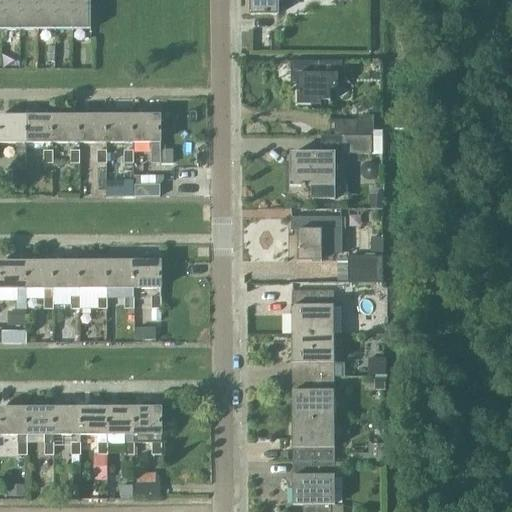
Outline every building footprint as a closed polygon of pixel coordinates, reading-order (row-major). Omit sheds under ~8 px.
[(1,0),(2,31),(19,31),(19,0),(1,0)] [(19,0),(19,31),(37,31),(37,0),(19,0)] [(37,0),(37,31),(55,31),(54,0),(37,0)] [(54,0),(55,31),(72,31),(72,0),(54,0)] [(72,0),(72,31),(90,31),(90,0),(72,0)] [(250,0),(250,16),(277,16),(277,0),(250,0)] [(297,107),(321,107),(321,103),(330,103),(330,91),(334,91),(338,86),(338,63),(290,63),(290,83),(297,83),(297,107)] [(348,114),(347,103),(326,105),(327,115),(348,114)] [(25,145),(25,118),(20,118),(20,110),(7,110),(6,118),(0,118),(0,144),(17,145),(16,165),(26,165),(26,145),(25,145)] [(79,144),(79,118),(74,118),(73,110),(61,111),(60,118),(51,118),(51,145),(79,144)] [(105,144),(105,118),(101,118),(101,111),(88,110),(86,118),(79,118),(79,144),(105,144)] [(132,144),(132,118),(128,118),(128,111),(114,110),(113,118),(105,118),(105,144),(127,144),(127,152),(124,152),(124,165),(133,165),(133,153),(132,153),(132,144)] [(160,147),(160,144),(160,118),(154,118),(154,110),(141,110),(140,118),(132,118),(132,144),(151,144),(151,165),(160,165),(160,147)] [(51,145),(51,118),(47,118),(47,111),(34,111),(33,118),(25,118),(25,145),(26,145),(51,145)] [(357,120),(334,120),(334,136),(373,136),(373,116),(357,116),(357,120)] [(371,138),(342,138),(342,155),(371,155),(371,138)] [(98,165),(105,165),(106,165),(106,152),(98,153),(98,165)] [(44,165),(53,165),(53,153),(44,153),(44,165)] [(80,165),(80,154),(80,153),(71,153),(71,165),(80,165)] [(335,201),(335,188),(335,155),(290,155),(291,188),(311,188),(311,201),(335,201)] [(149,184),(149,172),(129,172),(128,183),(149,184)] [(155,186),(134,186),(134,197),(155,197),(155,186)] [(321,255),(342,255),(341,219),(291,219),(291,232),(298,232),(298,263),(321,263),(321,255)] [(53,290),(52,264),(47,264),(47,256),(34,257),(33,264),(26,264),(26,290),(44,290),(44,310),(53,310),(53,290)] [(113,264),(106,264),(106,290),(124,290),(124,298),(133,298),(133,290),(132,290),(132,264),(128,264),(128,256),(115,256),(113,264)] [(132,264),(132,290),(151,290),(151,310),(160,310),(160,290),(160,264),(155,264),(155,256),(142,256),(140,264),(132,264)] [(26,290),(26,264),(21,264),(21,257),(8,257),(6,264),(0,264),(0,290),(17,290),(17,310),(26,310),(26,290)] [(79,290),(79,264),(74,264),(74,257),(61,257),(60,264),(52,264),(53,290),(79,290)] [(106,290),(106,264),(101,264),(101,257),(88,257),(87,264),(79,264),(79,290),(106,290)] [(383,259),(373,259),(349,258),(350,284),(383,285),(383,259)] [(290,336),(332,336),(331,293),(290,293),(290,336)] [(80,310),(80,298),(71,298),(71,310),(80,310)] [(107,310),(107,298),(98,298),(98,310),(107,310)] [(124,310),(133,310),(133,298),(124,298),(124,310)] [(26,344),(26,332),(2,332),(2,345),(26,344)] [(291,378),(332,378),(332,336),(290,336),(291,378)] [(291,421),(333,420),(332,378),(291,378),(291,421)] [(27,436),(26,410),(21,410),(21,402),(8,402),(7,410),(0,410),(0,435),(18,436),(18,456),(27,456),(27,436)] [(53,436),(53,410),(48,410),(48,402),(35,402),(34,410),(26,410),(27,436),(44,436),(45,456),(53,456),(53,436)] [(80,436),(80,410),(75,410),(75,402),(62,402),(60,410),(53,410),(53,436),(80,436)] [(107,436),(107,409),(102,409),(102,402),(89,402),(87,410),(80,410),(80,436),(107,436)] [(134,436),(133,410),(129,410),(129,402),(116,402),(114,410),(107,409),(107,436),(134,436)] [(134,436),(134,444),(152,444),(152,456),(161,456),(161,436),(161,409),(156,409),(156,402),(143,402),(141,409),(133,410),(134,436)] [(292,463),(334,462),(333,420),(291,421),(292,463)] [(71,456),(80,456),(80,444),(71,444),(71,456)] [(98,456),(107,456),(107,444),(98,444),(98,456)] [(134,456),(134,444),(125,444),(125,456),(134,456)] [(329,511),(330,506),(334,506),(334,462),(292,463),(292,506),(304,506),(304,511),(329,511)] [(151,485),(151,463),(130,464),(131,485),(151,485)]
